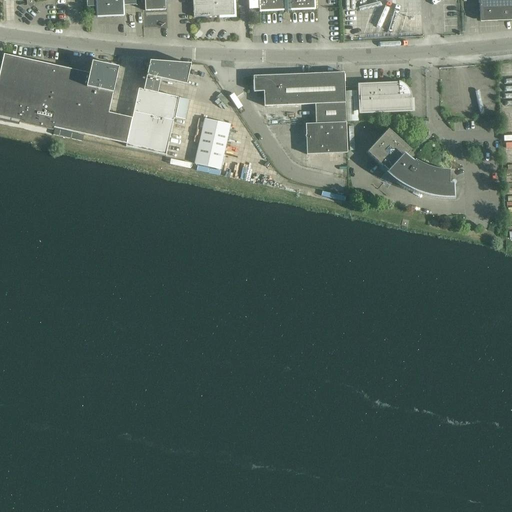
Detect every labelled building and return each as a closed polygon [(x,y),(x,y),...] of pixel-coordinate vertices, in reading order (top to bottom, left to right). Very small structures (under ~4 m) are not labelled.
[(97,7),(97,16),(107,16),(108,16),(113,15),(113,16),(123,16),(123,6),(131,6),(136,5),(135,0),(86,0),(87,7),(97,7)] [(144,0),(145,11),(165,10),(165,0),(170,0),(169,0),(144,0)] [(234,15),(233,0),(193,0),(194,17),(234,15)] [(249,0),(250,9),(260,9),(261,12),(317,10),(316,0),(249,0)] [(511,0),(479,0),(480,20),(511,18),(511,0)] [(0,118),(53,130),(54,128),(126,144),(132,118),(130,118),(130,120),(108,116),(113,93),(86,87),(90,74),(4,55),(0,71),(0,118)] [(150,62),(146,77),(160,80),(186,85),(190,65),(150,62)] [(315,105),(315,124),(346,123),(344,73),(253,77),(254,92),(263,92),(264,106),(315,105)] [(403,84),(398,82),(398,84),(359,86),(360,112),(412,110),(411,99),(410,93),(408,88),(403,84)] [(179,98),(175,118),(185,120),(189,101),(189,100),(179,98)] [(205,119),(195,164),(221,170),(230,125),(205,119)] [(346,123),(315,124),(305,124),(306,155),(347,153),(346,123)] [(441,199),(454,199),(453,187),(449,187),(449,171),(441,170),(434,169),(428,167),(421,164),(415,161),(414,161),(412,164),(407,160),(404,158),(411,151),(389,130),(388,130),(383,135),(367,153),(383,167),(385,169),(388,172),(391,174),(390,175),(387,176),(387,178),(389,180),(391,179),(392,177),(393,176),(394,177),(397,179),(395,182),(405,188),(417,193),(429,197),(441,199)]
